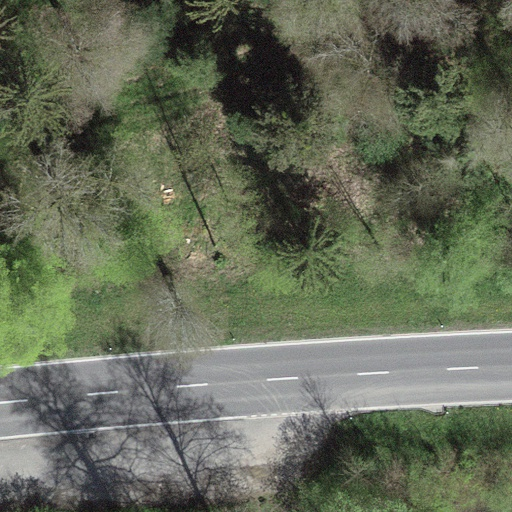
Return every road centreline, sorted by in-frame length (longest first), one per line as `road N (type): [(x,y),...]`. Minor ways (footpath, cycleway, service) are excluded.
road 1 (secondary): [(0,403),(511,368)]
road 2 (track): [(237,383),(283,511)]
